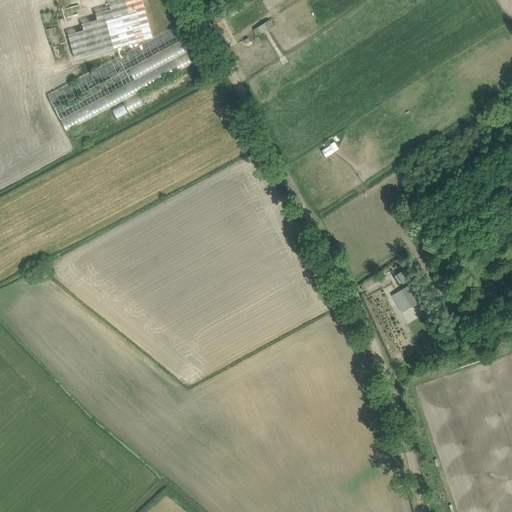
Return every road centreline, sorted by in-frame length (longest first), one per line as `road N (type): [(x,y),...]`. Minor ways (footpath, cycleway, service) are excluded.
road 1 (unclassified): [(368,331),(190,0)]
road 2 (track): [(418,511),(368,331)]
